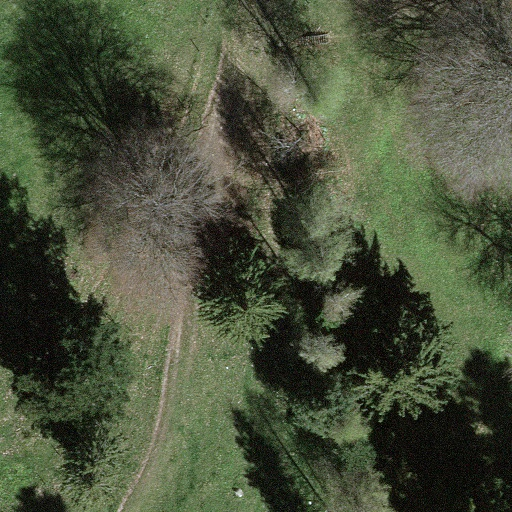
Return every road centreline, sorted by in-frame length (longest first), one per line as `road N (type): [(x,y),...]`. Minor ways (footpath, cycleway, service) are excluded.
road 1 (track): [(244,73),(282,511)]
road 2 (track): [(308,0),(341,12),(425,0)]
